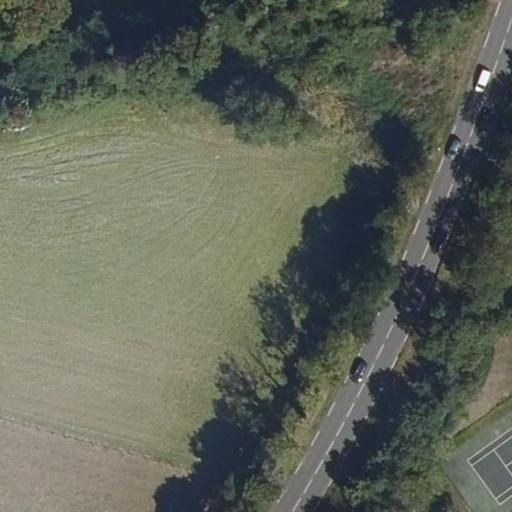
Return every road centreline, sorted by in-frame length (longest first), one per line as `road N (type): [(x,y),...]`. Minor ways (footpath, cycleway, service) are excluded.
road 1 (primary): [(511,30),(386,354),(301,511)]
road 2 (track): [(304,505),(0,424)]
